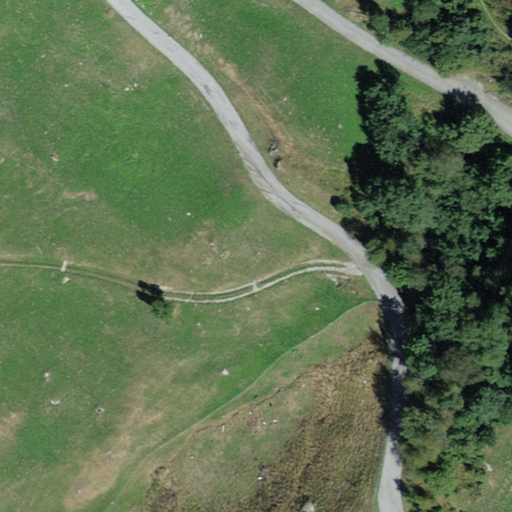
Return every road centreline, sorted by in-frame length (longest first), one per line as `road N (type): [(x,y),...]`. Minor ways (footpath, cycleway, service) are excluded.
road 1 (residential): [(393,511),(386,282),(279,196),(206,77),(123,0)]
road 2 (track): [(386,282),(318,265),(236,296),(198,298),(76,267),(0,261)]
road 3 (residential): [(305,0),(420,72),(511,116)]
